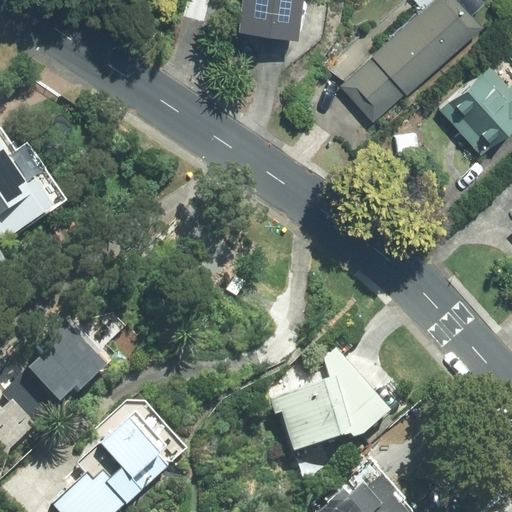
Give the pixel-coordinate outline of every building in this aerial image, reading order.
[(238,0),(234,33),(295,41),(300,0),(238,0)] [(370,117),(479,21),(460,0),(426,0),(367,53),(369,54),(339,82),(370,117)] [(486,65),(438,108),(479,155),(511,126),(511,84),(507,89),(486,65)] [(0,265),(0,244),(1,247),(50,216),(34,192),(47,184),(26,152),(14,160),(0,138),(0,270),(2,269),(0,265)] [(20,379),(0,397),(0,398),(8,407),(0,414),(0,458),(50,411),(54,415),(71,399),(74,403),(103,375),(61,331),(33,359),(39,364),(23,381),(20,379)] [(270,398),(287,452),(338,435),(344,434),(348,439),(357,435),(386,411),(332,347),(326,352),(325,352),(318,358),(325,380),(323,382),(270,398)] [(85,480),(52,509),(55,511),(120,511),(166,472),(124,425),(93,453),(115,477),(105,486),(99,479),(91,486),(85,480)] [(404,511),(367,468),(324,505),(327,509),(323,511),(404,511)]
